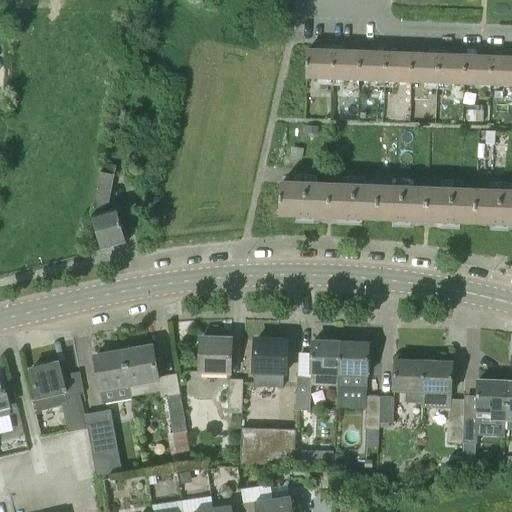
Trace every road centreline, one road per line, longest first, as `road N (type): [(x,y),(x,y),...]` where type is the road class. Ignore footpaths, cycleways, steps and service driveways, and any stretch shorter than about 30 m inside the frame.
road 1 (tertiary): [(511,303),(365,276),(238,275),(0,318)]
road 2 (residential): [(511,34),(401,31),(375,7),(299,1)]
